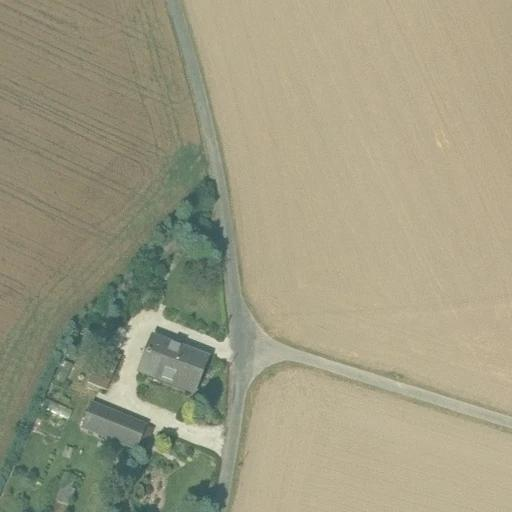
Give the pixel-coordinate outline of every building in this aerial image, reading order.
[(206,361),(152,340),(139,374),(193,395),(206,361)] [(75,364),(64,359),(55,378),(66,383),(75,364)] [(91,374),(84,389),(94,393),(101,378),(91,374)] [(148,430),(91,406),(82,428),(140,451),(148,430)] [(210,456),(148,430),(140,451),(133,467),(195,493),(210,456)] [(66,475),(60,487),(62,488),(56,502),(68,507),(74,492),(70,490),(75,479),(66,475)]
